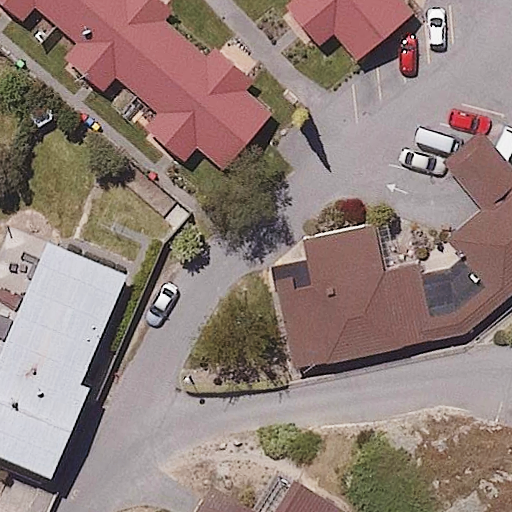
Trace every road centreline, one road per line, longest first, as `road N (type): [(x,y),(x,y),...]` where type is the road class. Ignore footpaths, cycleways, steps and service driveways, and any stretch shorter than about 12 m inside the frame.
road 1 (residential): [(131,423),(207,284),(496,10)]
road 2 (residential): [(131,423),(440,380),(511,382)]
